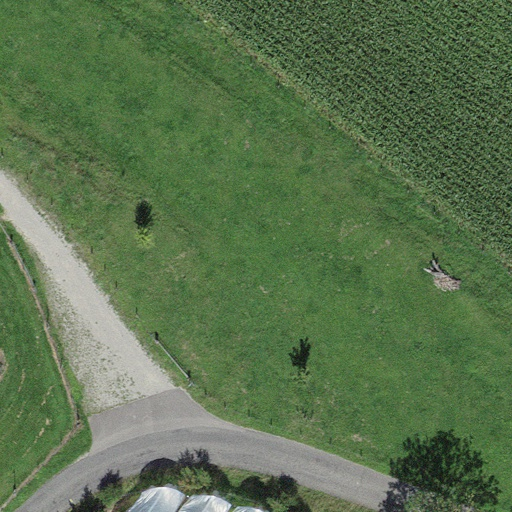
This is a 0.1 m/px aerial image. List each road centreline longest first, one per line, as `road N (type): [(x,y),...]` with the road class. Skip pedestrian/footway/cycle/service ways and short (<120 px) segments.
road 1 (residential): [(50,511),(66,495),(144,457),(200,449),(262,459),(432,511)]
road 2 (track): [(0,182),(59,259),(144,457)]
